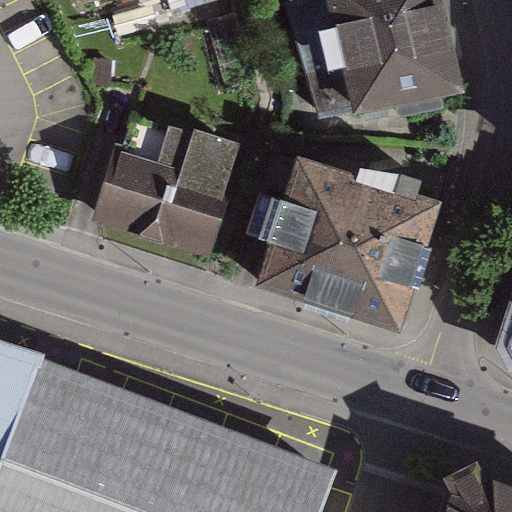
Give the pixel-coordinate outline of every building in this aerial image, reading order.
[(460,86),(437,0),(287,0),(322,113),(460,86)] [(250,154),(135,124),(104,234),(214,267),(250,154)] [(409,319),(443,201),(284,157),(272,199),(293,205),(272,280),(409,319)] [(0,511),(17,511),(69,367),(0,343),(0,511)] [(69,367),(17,511),(356,511),(371,472),(69,367)] [(457,490),(449,511),(511,511),(511,489),(480,479),(474,467),(451,480),(457,490)]
